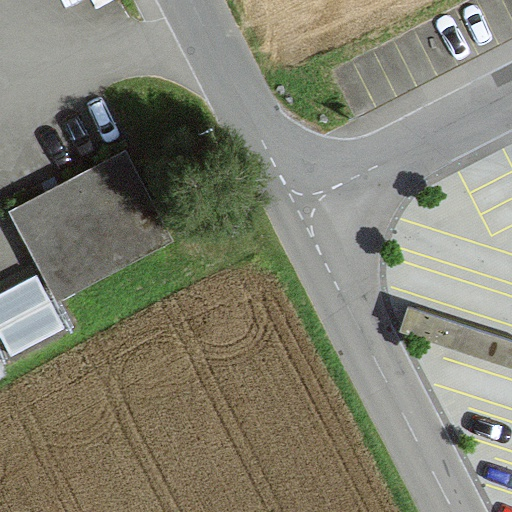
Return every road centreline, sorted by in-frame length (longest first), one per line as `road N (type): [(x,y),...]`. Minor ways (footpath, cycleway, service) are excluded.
road 1 (residential): [(449,511),(297,209)]
road 2 (residential): [(297,209),(511,96)]
road 3 (residential): [(297,209),(189,0)]
